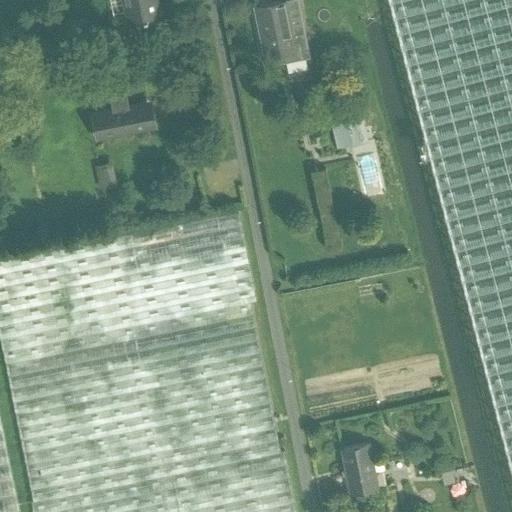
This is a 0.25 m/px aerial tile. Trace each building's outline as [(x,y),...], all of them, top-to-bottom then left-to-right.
[(155,0),(124,0),(128,19),(158,14),(155,0)] [(309,56),(296,0),(286,0),(254,7),(264,55),(268,54),(270,64),(309,56)] [(511,0),(390,0),(511,467),(511,0)] [(94,136),(155,125),(151,101),(129,105),(125,87),(108,90),(111,109),(90,113),(94,136)] [(332,119),(339,146),(370,138),(363,111),(332,119)] [(112,162),(94,166),(99,188),(117,184),(112,162)] [(296,511),(284,450),(281,450),(250,301),(256,300),(238,211),(0,257),(0,511),(296,511)] [(350,492),(378,486),(369,442),(341,448),(350,492)]
